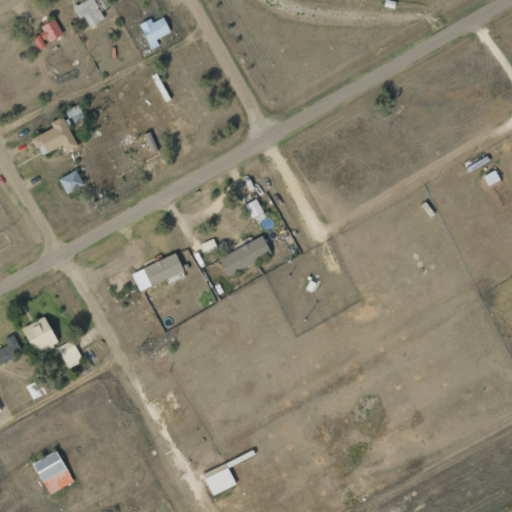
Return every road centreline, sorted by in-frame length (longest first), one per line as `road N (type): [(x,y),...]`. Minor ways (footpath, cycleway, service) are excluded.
road 1 (residential): [(0,286),(499,0)]
road 2 (residential): [(215,507),(0,147)]
road 3 (residential): [(268,134),(188,0)]
